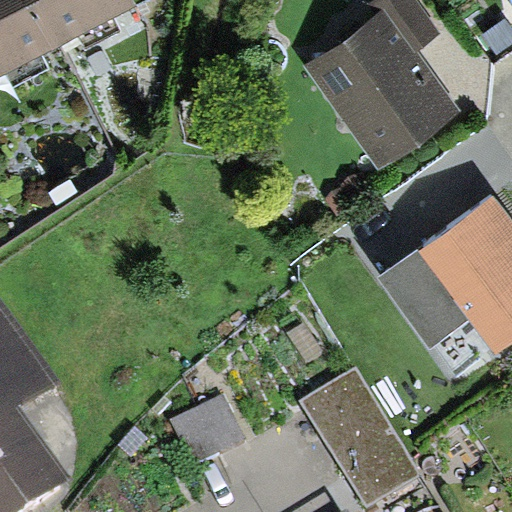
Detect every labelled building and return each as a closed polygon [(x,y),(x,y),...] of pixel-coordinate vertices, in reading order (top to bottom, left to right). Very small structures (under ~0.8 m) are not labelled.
[(0,0),(0,75),(135,6),(131,0),(0,0)] [(380,14),(307,64),(381,172),(418,147),(462,116),(417,51),(443,33),(420,0),(375,0),(372,2),(380,14)] [(511,219),(496,196),(379,277),(428,349),(472,319),(496,353),(511,342),(511,219)] [(0,295),(0,511),(23,511),(70,479),(19,410),(62,379),(0,295)] [(360,363),(300,401),(369,510),(429,472),(360,363)] [(227,398),(173,423),(192,466),(247,441),(227,398)]
